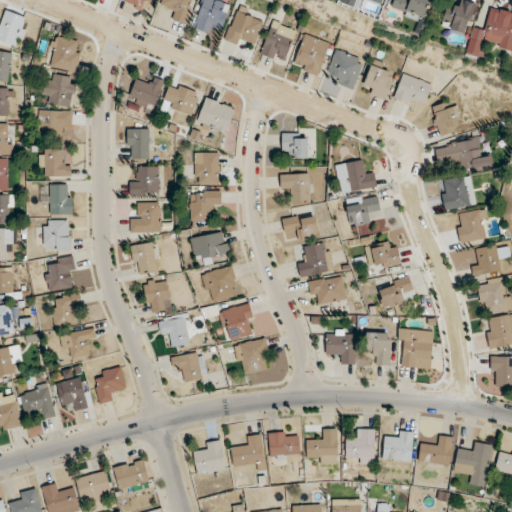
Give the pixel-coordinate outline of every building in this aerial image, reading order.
[(151,0),(154,1),(154,0),(123,0),(123,1),(142,8),(145,0),(151,0)] [(192,0),(162,0),(161,5),(171,8),(168,17),(186,23),(192,0)] [(210,33),(213,24),(223,28),(231,4),(219,0),(202,0),(193,27),(210,33)] [(393,0),(391,6),(423,19),(430,0),(393,0)] [(445,6),(445,29),(470,29),(470,0),(459,0),(459,6),(445,6)] [(246,38),(255,42),(265,18),(238,6),(224,39),(242,47),(246,38)] [(511,48),(511,11),(490,6),(484,30),(473,27),(466,54),(479,57),(483,41),(511,48)] [(0,39),(20,47),(29,18),(8,11),(4,20),(0,18),(0,39)] [(297,30),(272,21),(261,53),(286,62),(297,30)] [(319,75),(330,43),(304,34),(293,66),(319,75)] [(47,64),(74,71),(82,43),(55,35),(47,64)] [(353,89),(364,60),(336,49),(325,77),(353,89)] [(0,79),(8,81),(12,52),(0,50),(0,79)] [(385,99),(394,72),(370,65),(361,91),(385,99)] [(77,79),(49,72),(42,100),(70,107),(77,79)] [(393,99),(412,105),(415,98),(425,102),(431,83),(402,73),(393,99)] [(152,109),(165,81),(152,75),(148,84),(137,79),(128,98),(152,109)] [(191,116),(199,91),(170,82),(162,107),(191,116)] [(0,115),(11,116),(11,88),(0,87),(0,115)] [(234,106),(204,97),(197,124),(227,132),(234,106)] [(461,117),(456,100),(431,106),(439,135),(459,130),(455,119),(461,117)] [(71,110),(39,110),(39,133),(71,133),(71,110)] [(0,153),(11,154),(11,123),(0,123),(0,153)] [(149,129),(127,129),(127,159),(149,159),(149,129)] [(308,132),(282,132),(282,155),(289,155),(289,157),(308,157),(308,132)] [(435,145),(438,165),(459,162),(461,170),(490,166),(489,155),(481,156),(478,139),(435,145)] [(40,149),(39,175),(67,175),(67,149),(40,149)] [(195,183),(219,183),(219,152),(195,152),(195,183)] [(9,158),(0,157),(0,189),(9,189),(9,158)] [(376,188),(374,168),(363,169),(362,160),(336,164),(340,192),(376,188)] [(158,166),(139,166),(139,177),(130,177),(130,194),(158,194),(158,166)] [(308,173),(281,173),(281,193),(291,193),(291,203),(308,203),(308,173)] [(446,210),(475,204),(469,175),(440,181),(446,210)] [(72,214),(72,184),(47,184),(47,203),(50,203),(50,214),(72,214)] [(210,209),(220,210),(220,191),(190,190),(190,220),(210,220),(210,209)] [(9,194),(0,194),(0,222),(9,223),(9,194)] [(349,225),(381,221),(378,197),(346,202),(349,225)] [(160,202),(140,202),(140,213),(131,213),(131,232),(160,232),(160,202)] [(486,211),(458,211),(458,240),(486,240),(486,211)] [(282,219),(286,237),(296,235),(297,240),(319,236),(314,212),(282,219)] [(71,220),(44,220),(44,250),(71,250),(71,220)] [(0,258),(12,259),(12,228),(0,228),(0,258)] [(226,263),(227,235),(193,234),(193,258),(203,258),(203,262),(226,263)] [(305,257),(297,258),(300,277),(334,270),(328,242),(304,246),(305,257)] [(371,242),(368,254),(374,255),(373,263),(396,267),(399,246),(371,242)] [(132,245),(135,274),(157,272),(154,243),(132,245)] [(500,260),(509,259),(508,244),(477,247),(479,264),(472,264),(473,275),(501,272),(500,260)] [(75,277),(72,256),(52,259),(53,269),(45,270),(48,291),(71,287),(70,278),(75,277)] [(203,273),(209,302),(239,296),(232,266),(203,273)] [(0,292),(12,293),(12,267),(0,267),(0,292)] [(313,305),(347,299),(342,275),(308,281),(313,305)] [(377,287),(384,309),(417,298),(410,276),(377,287)] [(171,309),(166,277),(143,281),(148,312),(171,309)] [(511,310),(511,298),(509,299),(506,279),(478,283),(483,315),(511,310)] [(59,306),(52,306),(53,325),(75,324),(73,303),(81,303),(80,294),(58,295),(59,306)] [(228,341),(257,333),(248,303),(219,311),(228,341)] [(0,334),(14,333),(11,304),(0,305),(0,334)] [(511,344),(511,314),(485,318),(489,347),(511,344)] [(159,319),(161,338),(171,337),(172,346),(190,343),(187,315),(159,319)] [(89,355),(87,342),(95,341),(94,328),(60,334),(63,350),(70,349),(71,357),(89,355)] [(398,367),(432,368),(433,330),(399,329),(398,367)] [(336,354),(336,364),(355,364),(355,330),(325,330),(325,354),(336,354)] [(392,366),(392,332),(366,332),(366,354),(374,354),(374,366),(392,366)] [(264,338),(234,344),(240,374),(270,368),(264,338)] [(0,348),(0,377),(16,375),(14,364),(22,362),(18,345),(0,348)] [(186,382),(207,376),(200,350),(171,358),(173,367),(181,364),(186,382)] [(511,356),(491,356),(491,386),(511,385),(511,356)] [(117,401),(115,389),(125,388),(122,368),(95,372),(99,403),(117,401)] [(62,403),(72,401),(74,410),(88,407),(80,377),(57,383),(62,403)] [(24,413),(34,411),(36,419),(56,415),(48,385),(19,392),(24,413)] [(0,392),(0,430),(21,425),(13,390),(0,392)] [(376,428),(356,428),(356,438),(346,438),(346,464),(376,464),(376,428)] [(337,429),(324,429),(324,438),(306,439),(306,455),(316,455),(317,463),(337,463),(337,429)] [(383,439),(383,460),(412,461),(414,431),(394,431),(394,440),(383,439)] [(269,455),(299,455),(299,432),(269,432),(269,455)] [(262,434),(245,436),(245,446),(231,447),(233,465),(256,463),(257,471),(266,470),(262,434)] [(453,437),(441,436),(440,445),(420,443),(418,462),(450,465),(453,437)] [(197,474),(226,469),(221,439),(202,443),(204,453),(193,455),(197,474)] [(458,448),(455,466),(487,472),(493,445),(471,440),(469,451),(458,448)] [(511,477),(511,450),(500,448),(494,473),(511,477)] [(114,468),(120,490),(149,481),(143,459),(114,468)] [(83,502),(112,494),(105,470),(76,478),(83,502)] [(47,511),(77,511),(79,511),(75,489),(63,491),(61,482),(43,486),(47,511)] [(11,511),(39,511),(42,511),(36,488),(16,493),(19,502),(9,505),(11,511)] [(361,511),(361,499),(332,499),(331,511),(361,511)]
